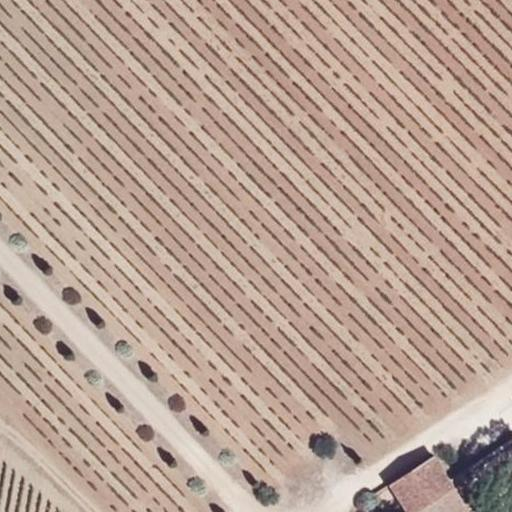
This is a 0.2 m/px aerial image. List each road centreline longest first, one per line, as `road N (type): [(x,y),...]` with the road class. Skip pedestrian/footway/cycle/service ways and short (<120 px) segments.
road 1 (unclassified): [(288,511),(252,487),(0,226)]
road 2 (unclassified): [(511,369),(328,500),(291,511)]
